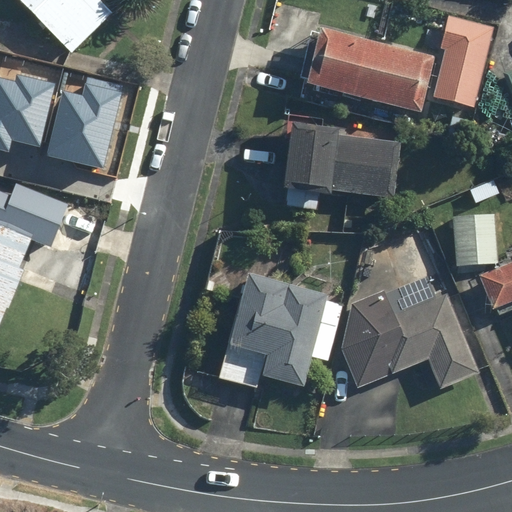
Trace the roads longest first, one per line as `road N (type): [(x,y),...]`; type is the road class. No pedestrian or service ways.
road 1 (residential): [(99,477),(221,0)]
road 2 (residential): [(99,477),(248,499),(375,505),(511,481)]
